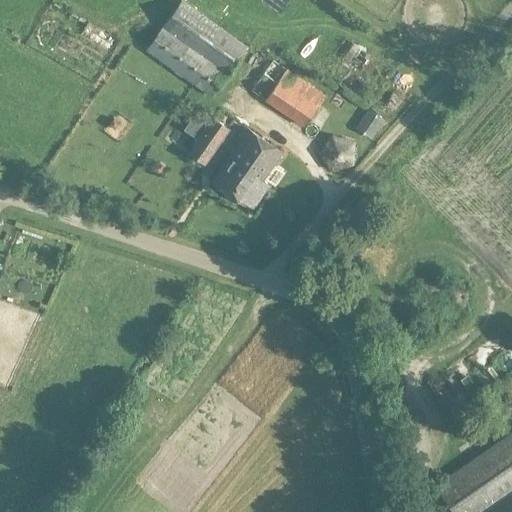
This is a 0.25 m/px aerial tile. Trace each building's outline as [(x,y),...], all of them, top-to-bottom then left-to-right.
[(180,0),(145,50),(211,96),(247,46),(181,0),(180,0)] [(353,40),(341,57),(360,70),(371,52),(367,50),(366,51),(358,46),(359,44),(353,40)] [(264,100),(303,126),(325,94),(295,74),(298,69),(275,54),(262,73),(276,82),(264,100)] [(205,165),(229,129),(212,117),(188,152),(205,165)] [(113,118),(109,125),(114,129),(119,123),(113,118)] [(257,187),(281,152),(246,128),(211,179),(246,203),(247,202),(253,206),(263,191),(257,187)] [(291,343),(276,356),(293,375),(308,362),(291,343)] [(235,418),(258,432),(288,380),(265,367),(235,418)] [(511,430),(434,484),(452,511),(479,511),(511,490),(511,430)] [(511,511),(511,490),(479,511),(511,511)]
